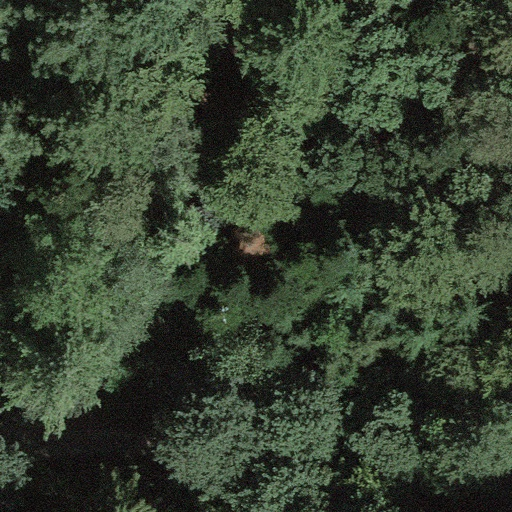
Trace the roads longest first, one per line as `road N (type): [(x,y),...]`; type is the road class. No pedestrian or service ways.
road 1 (track): [(28,399),(135,263),(231,101),(323,0)]
road 2 (track): [(28,399),(482,459)]
